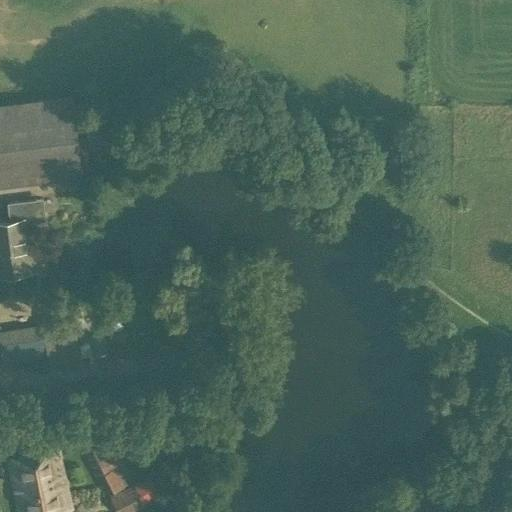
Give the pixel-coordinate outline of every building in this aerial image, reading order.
[(72,93),(0,102),(0,185),(82,175),(72,93)] [(84,116),(88,148),(130,143),(126,111),(84,116)] [(384,163),(372,164),(373,173),(388,172),(388,165),(388,163),(384,163)] [(45,215),(42,197),(7,201),(10,219),(0,219),(0,270),(35,266),(28,217),(45,215)] [(75,316),(44,318),(45,331),(76,329),(75,316)] [(0,328),(0,337),(4,362),(46,356),(41,323),(0,328)] [(58,412),(53,423),(60,427),(68,423),(70,419),(58,412)] [(121,460),(101,418),(76,431),(96,472),(121,460)] [(59,450),(9,461),(20,511),(39,511),(71,505),(59,450)] [(99,473),(108,493),(127,484),(118,465),(99,473)] [(134,483),(109,494),(118,511),(126,511),(144,503),(134,483)]
